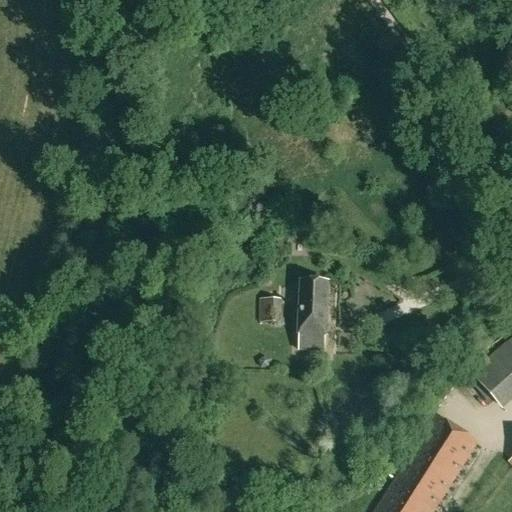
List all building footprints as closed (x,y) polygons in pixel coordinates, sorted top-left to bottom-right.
[(388,63),(403,52),(390,35),(376,45),(388,63)] [(298,350),(325,351),(325,332),(327,284),(301,283),(301,298),(297,298),(296,310),(300,310),(298,350)] [(267,323),(282,324),(281,300),(261,300),(260,322),(267,323)] [(406,310),(383,316),(386,327),(409,322),(406,310)] [(511,339),(508,343),(470,374),(475,381),(502,411),(511,401),(511,339)] [(433,511),(476,444),(435,418),(375,511),(433,511)]
